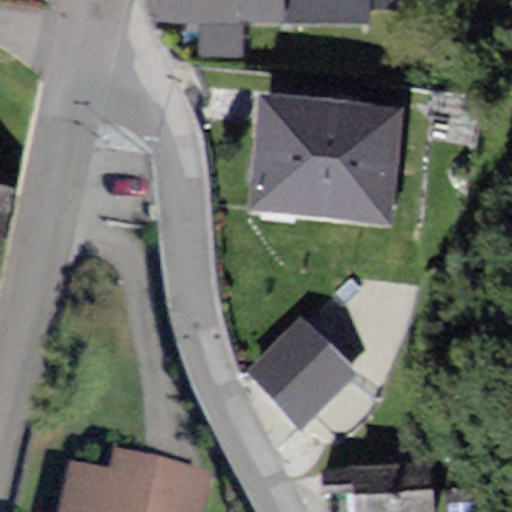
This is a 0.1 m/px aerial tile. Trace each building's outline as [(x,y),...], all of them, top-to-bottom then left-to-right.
[(170,0),(170,25),(286,26),(285,0),(170,0)] [(399,122),(274,117),(270,223),(394,228),(399,122)] [(15,202),(0,199),(0,275),(1,276),(15,202)] [(326,371),(293,324),(234,366),(268,414),(326,371)] [(452,511),(451,438),(307,439),(307,511),(452,511)] [(212,511),(215,459),(65,451),(62,511),(212,511)]
